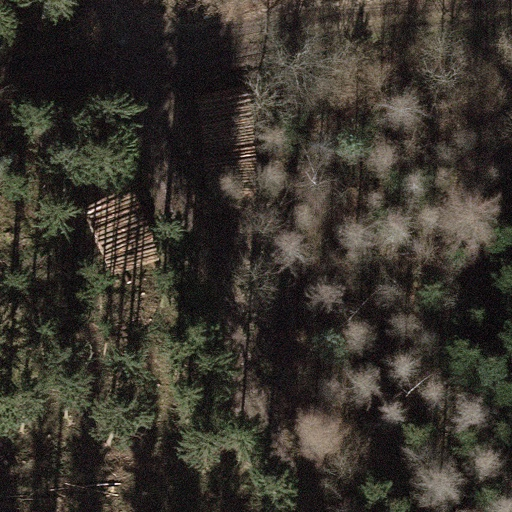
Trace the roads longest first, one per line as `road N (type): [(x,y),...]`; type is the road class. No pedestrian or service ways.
road 1 (track): [(303,511),(110,0)]
road 2 (track): [(511,9),(468,7),(126,48),(0,78)]
